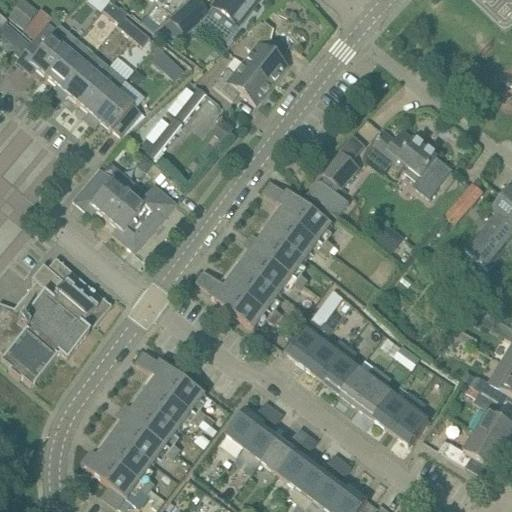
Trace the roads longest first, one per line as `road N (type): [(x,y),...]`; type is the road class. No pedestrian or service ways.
road 1 (residential): [(452,511),(268,378),(237,373),(149,304)]
road 2 (unclassified): [(149,304),(356,38)]
road 3 (unclassified): [(60,511),(51,481),(55,439),(149,304)]
road 4 (residential): [(511,158),(356,38)]
road 5 (residential): [(149,304),(53,229),(0,202)]
